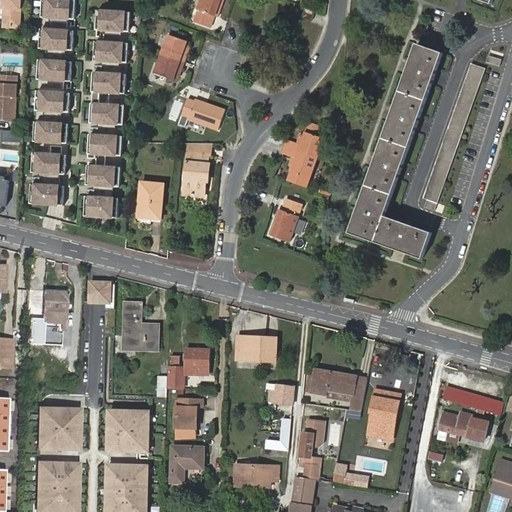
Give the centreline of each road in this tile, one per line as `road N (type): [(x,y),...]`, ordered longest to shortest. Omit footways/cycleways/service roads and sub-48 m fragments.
road 1 (residential): [(508,81),(454,264),(392,330)]
road 2 (tertiary): [(0,233),(219,286)]
road 3 (tertiary): [(219,286),(392,330)]
road 4 (residential): [(257,137),(317,69),(338,0)]
road 5 (residential): [(219,286),(234,184),(257,137)]
road 6 (tertiary): [(392,330),(511,363)]
